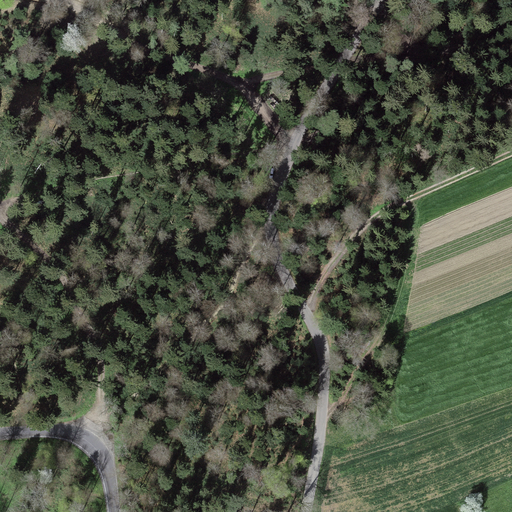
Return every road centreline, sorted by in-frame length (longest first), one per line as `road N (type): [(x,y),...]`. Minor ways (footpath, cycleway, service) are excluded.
road 1 (track): [(0,207),(93,177),(293,150),(236,83),(35,0)]
road 2 (unclassified): [(307,511),(326,368),(320,336),(287,282),(269,222),(304,120),(379,0)]
road 3 (track): [(310,319),(314,290),(363,225),(511,153)]
road 4 (track): [(511,31),(400,68),(288,161)]
road 5 (track): [(273,211),(222,224),(127,283),(109,313),(101,357)]
road 6 (track): [(3,208),(101,357)]
road 7 (unclassified): [(114,511),(104,460),(81,435),(0,432)]
